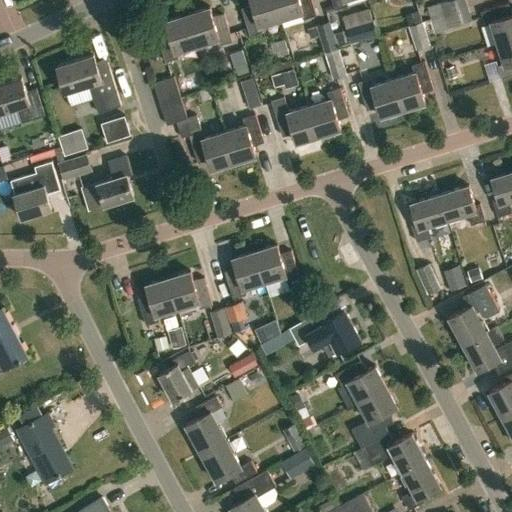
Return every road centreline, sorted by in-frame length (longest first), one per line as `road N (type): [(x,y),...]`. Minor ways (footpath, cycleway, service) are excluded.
road 1 (residential): [(505,511),(330,184)]
road 2 (residential): [(185,511),(68,290),(64,262)]
road 3 (residential): [(64,262),(330,184)]
road 4 (residential): [(330,184),(511,125)]
